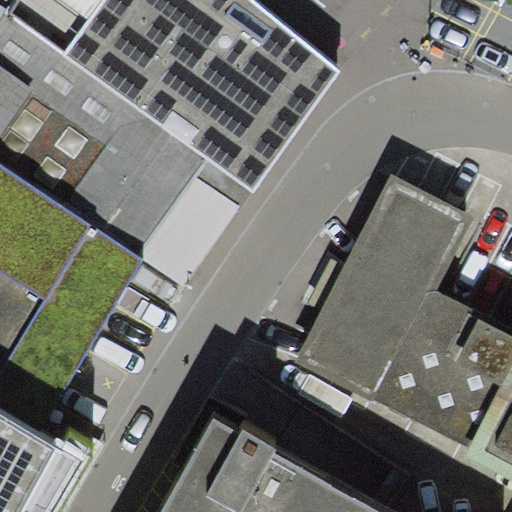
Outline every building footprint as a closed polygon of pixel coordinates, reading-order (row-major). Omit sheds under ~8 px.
[(14,0),(9,8),(236,172),(252,150),(301,82),(186,0),(14,0)] [(254,184),(236,172),(9,8),(0,23),(0,124),(28,86),(107,143),(65,202),(140,252),(185,283),(196,267),(151,237),(160,223),(195,175),(238,206),(254,184)] [(88,310),(100,317),(140,252),(65,202),(0,158),(0,402),(37,425),(67,376),(15,345),(22,332),(31,317),(70,341),(88,310)] [(511,511),(511,330),(428,287),(466,214),(394,177),(335,290),(303,354),(375,391),(376,389),(479,442),(478,443),(511,460),(511,511)] [(0,511),(43,511),(79,450),(37,425),(0,402),(0,511)] [(402,511),(272,439),(276,434),(243,415),(240,421),(214,406),(155,511),(402,511)]
